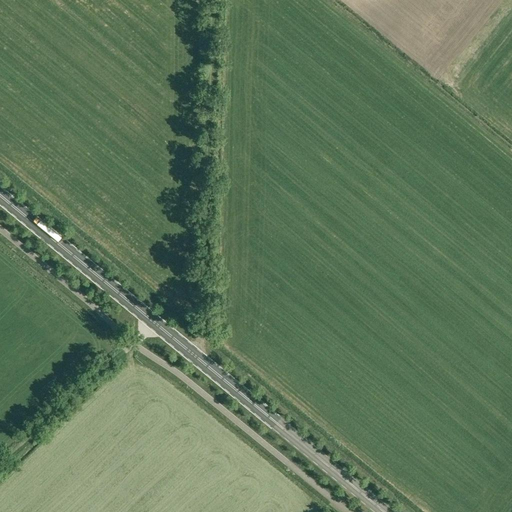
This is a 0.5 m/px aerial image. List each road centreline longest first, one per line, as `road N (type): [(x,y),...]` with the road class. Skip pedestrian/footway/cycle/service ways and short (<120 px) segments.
road 1 (primary): [(383,511),(0,195)]
road 2 (track): [(192,353),(205,324),(215,0)]
road 3 (track): [(0,462),(153,321)]
